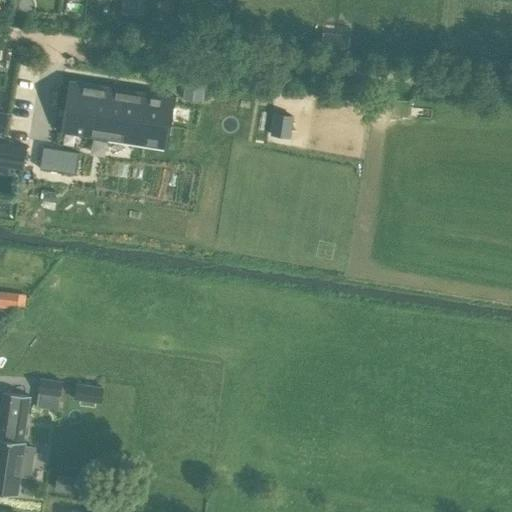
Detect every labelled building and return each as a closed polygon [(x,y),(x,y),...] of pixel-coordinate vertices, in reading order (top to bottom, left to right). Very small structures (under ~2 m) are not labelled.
[(137,14),(139,3),(123,1),(121,12),(137,14)] [(69,77),(60,133),(167,151),(176,94),(69,77)] [(271,134),(289,137),(292,116),(274,113),(271,134)] [(0,137),(0,165),(26,170),(30,143),(0,137)] [(79,152),(43,146),(40,168),(76,174),(79,152)] [(13,266),(24,268),(27,246),(16,245),(13,266)] [(0,290),(0,307),(17,309),(17,305),(25,305),(26,294),(0,290)] [(60,381),(40,379),(39,393),(59,396),(60,381)] [(102,403),(104,388),(78,384),(75,399),(102,403)] [(29,395),(4,392),(0,416),(0,492),(17,495),(20,474),(30,476),(34,447),(24,445),(25,441),(23,441),(29,395)] [(116,491),(137,493),(139,475),(118,473),(116,491)] [(58,475),(55,489),(78,493),(80,479),(58,475)] [(143,477),(142,490),(160,491),(160,477),(143,477)]
